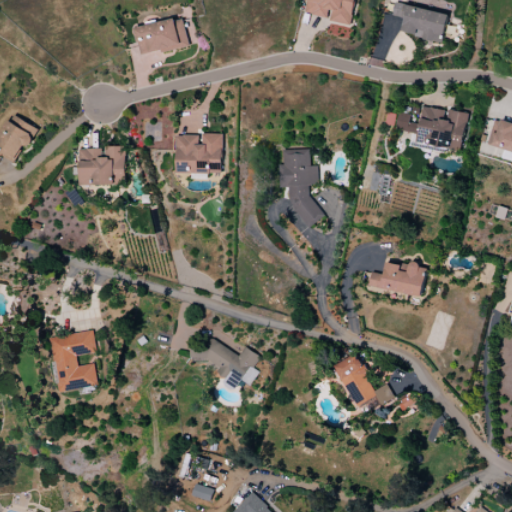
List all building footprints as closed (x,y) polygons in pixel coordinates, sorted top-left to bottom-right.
[(355,0),(309,0),(306,13),(329,18),(329,21),(350,26),(355,0)] [(448,13),(396,4),(394,17),(405,18),(402,35),(444,42),(448,13)] [(183,18),(135,28),(141,56),(189,47),(183,18)] [(467,114),(423,106),(420,125),(410,123),(412,115),(400,113),(397,130),(413,133),(411,147),(448,153),(449,148),(461,150),(467,114)] [(39,130),(12,114),(0,134),(0,160),(2,156),(14,163),(25,145),(28,147),(39,130)] [(488,146),(511,152),(511,122),(495,118),(488,146)] [(221,174),(222,134),(201,134),(201,136),(178,136),(177,173),(221,174)] [(126,147),(105,147),(105,149),(81,149),(81,186),(120,186),(120,182),(125,182),(126,147)] [(284,150),(284,165),(280,165),(280,188),(295,187),(297,223),(316,222),(314,185),(319,185),(318,166),(311,167),(310,149),(284,150)] [(387,261),(385,275),(372,272),(369,286),(422,297),(428,269),(387,261)] [(98,386),(94,364),(78,367),(76,356),(97,353),(93,331),(51,338),(61,392),(98,386)] [(239,356),(209,337),(200,351),(195,348),(192,352),(218,369),(216,373),(226,379),(223,384),(234,391),(241,380),(250,386),(259,372),(253,368),(260,357),(245,347),(239,356)] [(336,365),(356,408),(377,398),(382,406),(395,400),(388,384),(375,391),(357,355),(336,365)] [(214,490),(196,484),(192,496),(210,502),(214,490)] [(272,511),(251,493),(234,511),(272,511)]
